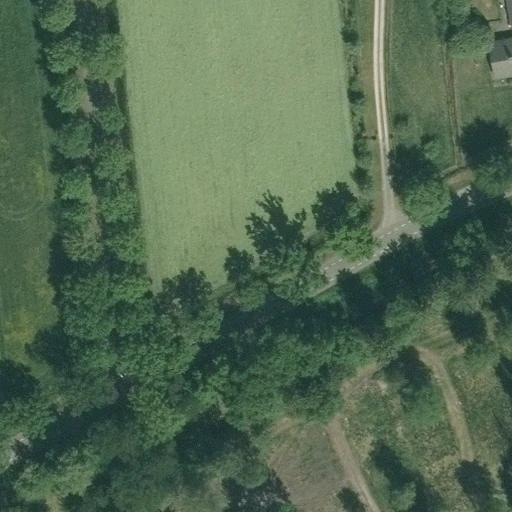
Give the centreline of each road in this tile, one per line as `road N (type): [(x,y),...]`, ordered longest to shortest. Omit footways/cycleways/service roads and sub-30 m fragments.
road 1 (tertiary): [(122,389),(396,236),(511,181)]
road 2 (residential): [(122,389),(81,0)]
road 3 (tertiary): [(0,459),(122,389)]
